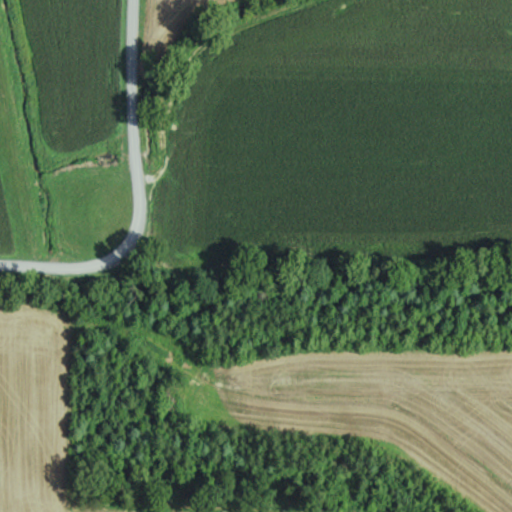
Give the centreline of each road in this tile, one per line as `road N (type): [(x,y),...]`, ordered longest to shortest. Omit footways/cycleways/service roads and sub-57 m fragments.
road 1 (residential): [(140,186),(163,172),(178,128),(181,82),(310,0)]
road 2 (residential): [(142,268),(137,0)]
road 3 (residential): [(0,264),(142,268)]
